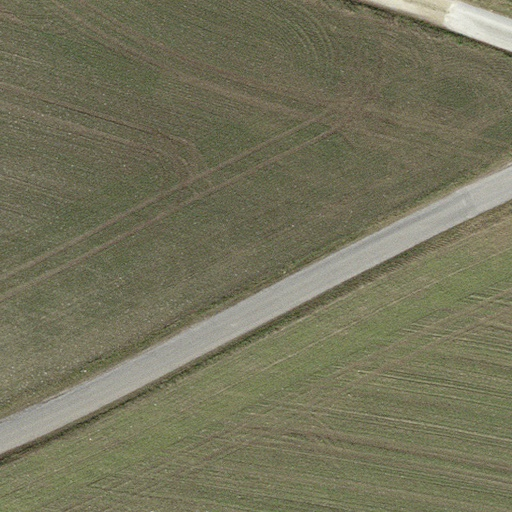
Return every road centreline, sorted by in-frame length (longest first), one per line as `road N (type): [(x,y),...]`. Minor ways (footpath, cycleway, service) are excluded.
road 1 (unclassified): [(0,412),(511,152)]
road 2 (track): [(511,55),(361,0)]
